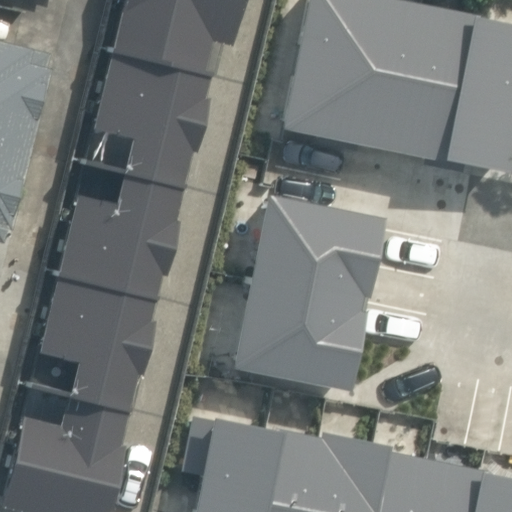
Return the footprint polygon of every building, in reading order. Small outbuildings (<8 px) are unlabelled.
[(121,0),(0,505),(0,511),(109,511),(123,454),(118,453),(136,381),(140,381),(152,329),(148,328),(159,282),(163,282),(177,229),(173,228),(190,159),(193,160),(207,107),(203,106),(210,78),(203,77),(210,48),(229,53),(241,0),(121,0)] [(507,181),(511,155),(511,34),(470,27),(470,23),(355,0),(307,0),(280,137),(507,181)] [(14,48),(0,45),(0,209),(34,74),(38,75),(43,54),(14,47),(14,48)] [(383,226),(265,202),(229,375),(347,399),(383,226)] [(511,511),(511,487),(479,481),(480,476),(387,459),(387,455),(318,440),(317,444),(276,436),(275,440),(191,422),(180,475),(200,479),(192,511),(511,511)]
